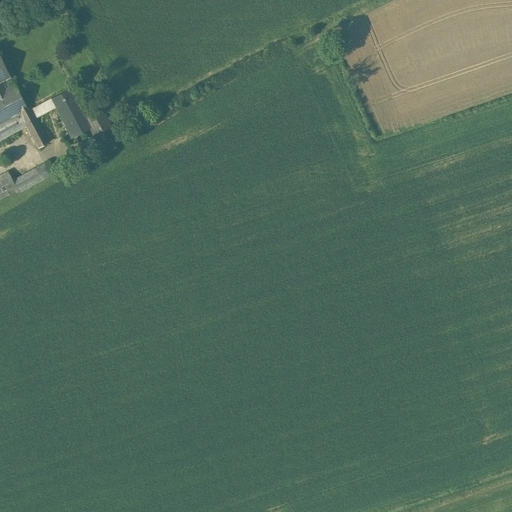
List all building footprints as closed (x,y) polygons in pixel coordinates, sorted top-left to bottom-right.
[(0,81),(2,81),(10,77),(0,55),(0,81)] [(0,139),(26,125),(38,148),(48,142),(36,119),(36,118),(31,109),(30,107),(28,108),(15,82),(5,88),(2,81),(0,81),(0,139)] [(72,87),(51,99),(31,109),(36,118),(57,107),(66,124),(65,125),(70,134),(81,129),(82,132),(91,128),(101,146),(100,146),(102,149),(113,143),(110,137),(115,134),(101,108),(86,116),(75,97),(77,96),(72,87)] [(13,180),(12,180),(17,189),(19,193),(56,172),(49,160),(13,180)] [(8,171),(0,175),(0,198),(17,189),(12,180),(13,180),(8,171)]
